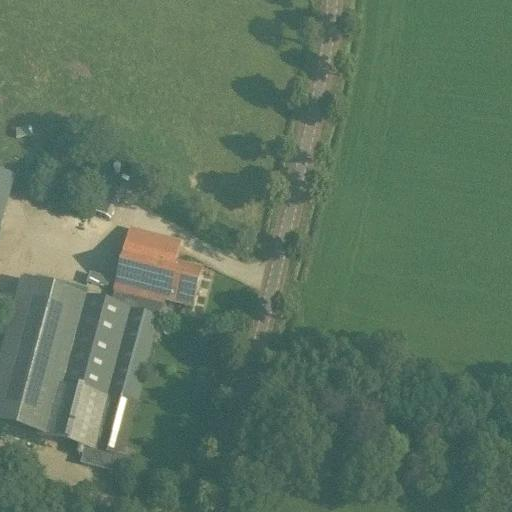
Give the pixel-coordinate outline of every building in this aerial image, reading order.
[(11,128),(0,168),(15,172),(26,132),(11,128)] [(0,229),(14,178),(0,174),(0,229)] [(202,272),(174,264),(177,251),(128,238),(124,251),(113,294),(110,307),(125,311),(128,298),(140,301),(137,314),(157,320),(161,321),(164,304),(192,311),(202,272)] [(51,386),(52,386),(76,297),(29,285),(0,395),(0,426),(37,437),(37,438),(51,386)] [(110,307),(76,297),(52,386),(51,386),(37,438),(85,451),(81,467),(126,478),(130,462),(120,459),(157,320),(137,314),(125,311),(110,307)]
